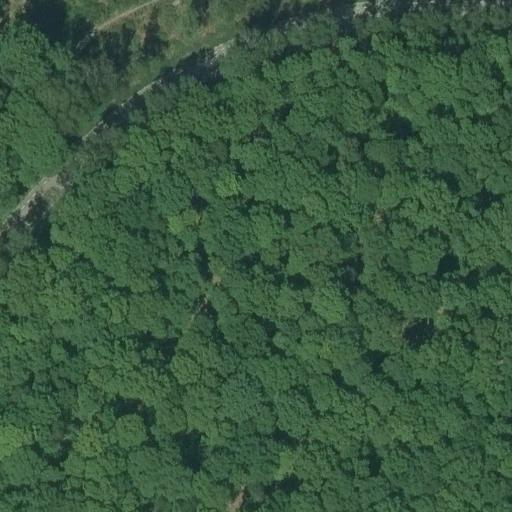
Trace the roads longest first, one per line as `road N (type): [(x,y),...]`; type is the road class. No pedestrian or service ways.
road 1 (tertiary): [(0,245),(130,113),(215,61),(353,16),(511,10)]
road 2 (unknown): [(176,0),(103,27),(47,112),(0,154)]
